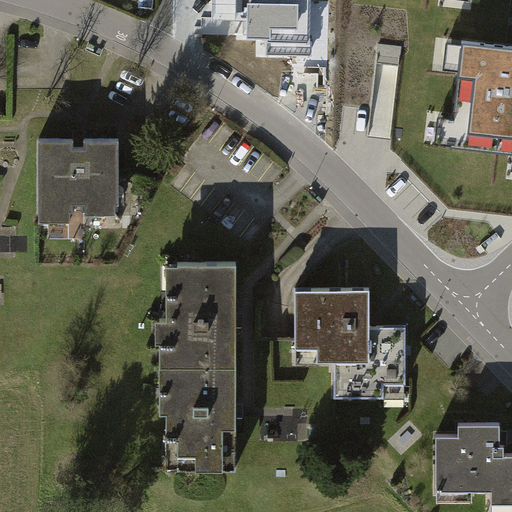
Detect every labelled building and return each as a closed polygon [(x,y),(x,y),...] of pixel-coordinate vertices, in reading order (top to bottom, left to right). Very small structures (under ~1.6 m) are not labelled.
[(320,0),(245,0),(245,41),(263,41),(263,59),(320,59),(320,0)] [(511,48),(446,41),(443,71),(461,73),(455,119),(438,117),(434,145),(511,154),(511,161),(511,172),(511,48)] [(74,138),(39,138),(39,221),(49,221),(49,211),(74,211),(74,203),(85,203),(85,214),(95,214),(95,203),(119,203),(119,139),(84,139),(84,140),(74,140),(74,138)] [(238,268),(166,267),(163,469),(235,470),(236,405),(237,314),(238,268)] [(363,283),(291,283),(291,358),(330,358),(330,394),(403,393),(403,323),(373,323),(363,323),(363,283)] [(458,432),(436,432),(436,486),(491,486),(491,499),(511,499),(511,450),(503,450),(503,441),(501,441),(501,420),(458,420),(458,432)]
